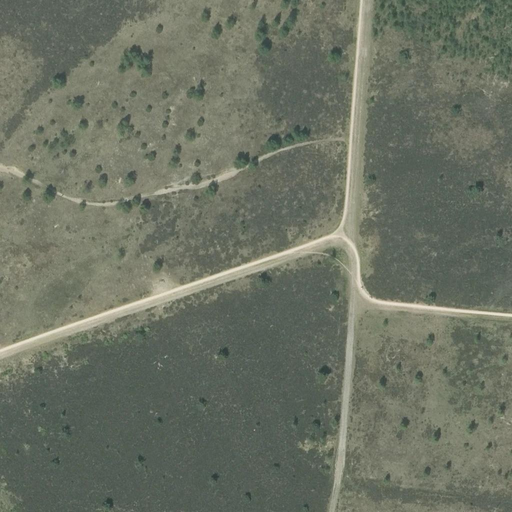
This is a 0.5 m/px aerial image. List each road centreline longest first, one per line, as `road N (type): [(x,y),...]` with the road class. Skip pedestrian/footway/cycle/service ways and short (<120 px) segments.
road 1 (track): [(346,240),(0,357)]
road 2 (track): [(367,0),(346,240)]
road 3 (track): [(353,305),(330,511)]
road 4 (track): [(353,305),(511,318)]
